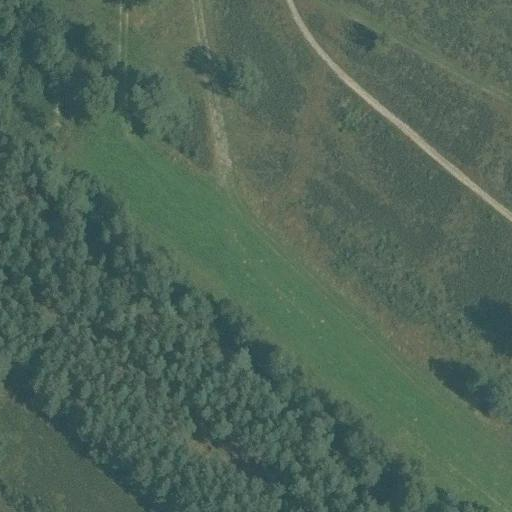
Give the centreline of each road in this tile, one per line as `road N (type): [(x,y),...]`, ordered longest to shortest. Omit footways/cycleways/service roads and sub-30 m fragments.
road 1 (track): [(289,0),(307,36),(511,221)]
road 2 (track): [(322,0),(511,100)]
